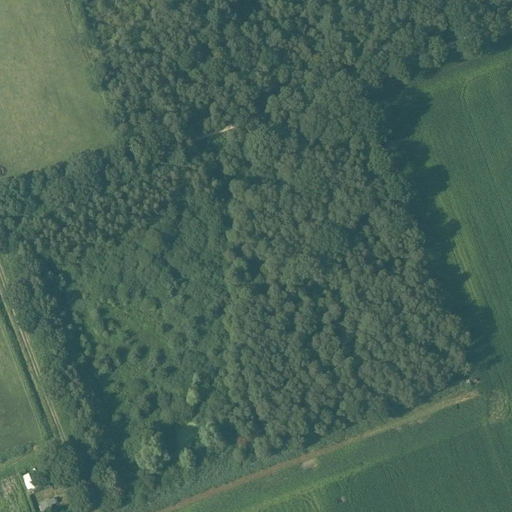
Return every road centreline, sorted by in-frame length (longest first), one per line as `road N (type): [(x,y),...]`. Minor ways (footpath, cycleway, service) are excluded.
road 1 (track): [(0,208),(511,20)]
road 2 (track): [(96,511),(0,260)]
